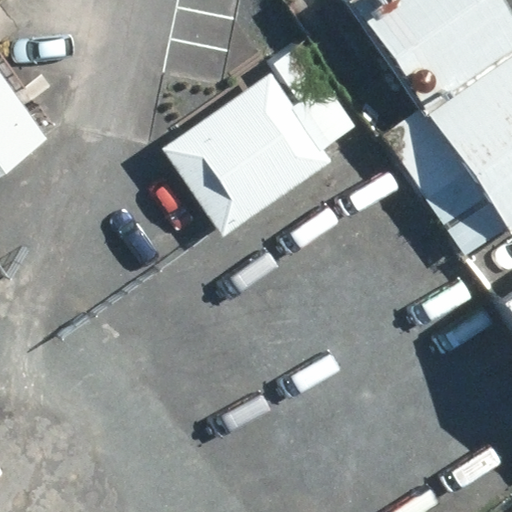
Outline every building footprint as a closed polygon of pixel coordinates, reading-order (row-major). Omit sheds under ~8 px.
[(511,0),(346,0),(415,101),(511,35),(511,0)] [(511,35),(415,101),(501,228),(511,220),(511,35)] [(261,71),(158,141),(219,230),(322,161),(261,71)] [(0,173),(41,146),(0,85),(0,173)] [(511,268),(489,284),(511,317),(511,268)]
